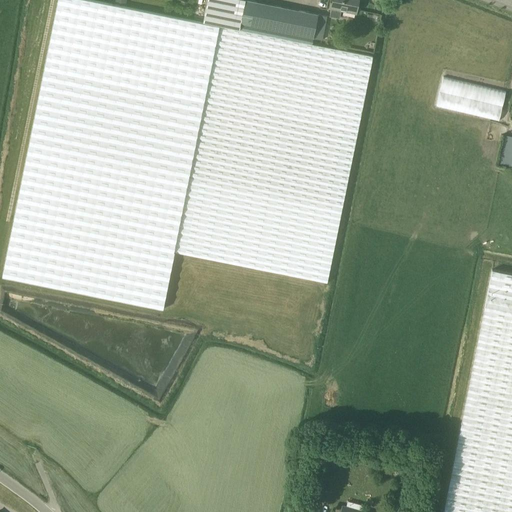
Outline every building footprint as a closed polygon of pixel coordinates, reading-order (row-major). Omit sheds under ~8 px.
[(322,40),(327,15),(250,0),(207,0),(203,22),(94,0),(58,0),(2,277),(163,309),(173,257),(175,252),(327,283),(373,56),(312,44),(313,38),(322,40)] [(339,18),(341,10),(356,13),(358,0),(332,0),(331,8),(329,16),(339,18)] [(444,76),(436,106),(500,122),(508,91),(444,76)] [(511,166),(511,136),(505,135),(499,163),(511,166)] [(511,511),(511,273),(492,269),(444,511),(451,511),(511,511)]
